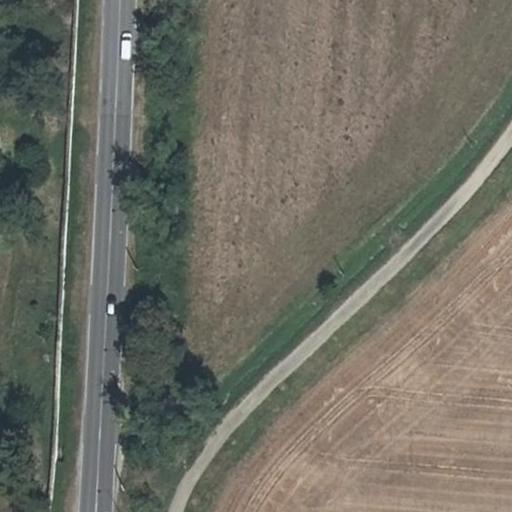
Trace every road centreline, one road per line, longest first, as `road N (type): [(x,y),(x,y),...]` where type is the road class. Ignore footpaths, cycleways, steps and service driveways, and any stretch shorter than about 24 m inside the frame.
road 1 (secondary): [(116,0),(97,511)]
road 2 (track): [(511,133),(450,212),(214,442),(175,511)]
